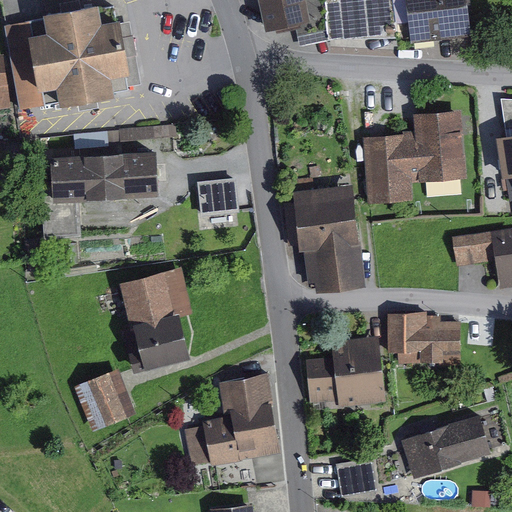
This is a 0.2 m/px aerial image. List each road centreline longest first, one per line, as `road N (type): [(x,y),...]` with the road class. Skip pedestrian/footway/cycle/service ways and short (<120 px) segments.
road 1 (residential): [(245,60),(511,76)]
road 2 (residential): [(281,302),(245,60)]
road 3 (residential): [(281,302),(416,297),(511,308)]
road 4 (residential): [(300,511),(281,302)]
